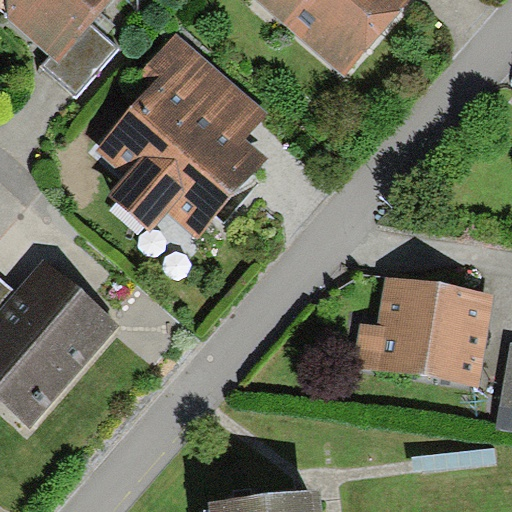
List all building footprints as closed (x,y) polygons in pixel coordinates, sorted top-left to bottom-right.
[(135,0),(0,0),(0,2),(76,68),(135,0)] [(250,0),(249,2),(363,96),(440,2),(437,0),(250,0)] [(298,138),(193,45),(95,154),(199,248),(298,138)] [(0,387),(42,425),(131,326),(66,268),(36,302),(0,270),(0,387)] [(362,325),(352,376),(488,400),(506,302),(402,283),(394,330),(362,325)] [(314,511),(313,502),(213,511),(314,511)]
